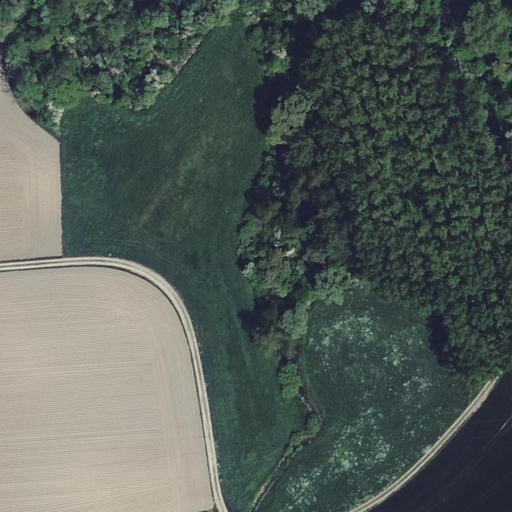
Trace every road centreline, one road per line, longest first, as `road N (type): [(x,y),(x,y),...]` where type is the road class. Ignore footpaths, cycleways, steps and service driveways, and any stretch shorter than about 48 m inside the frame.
road 1 (track): [(220,511),(193,340),(162,280),(108,259),(0,266)]
road 2 (track): [(511,367),(394,489),(354,511)]
